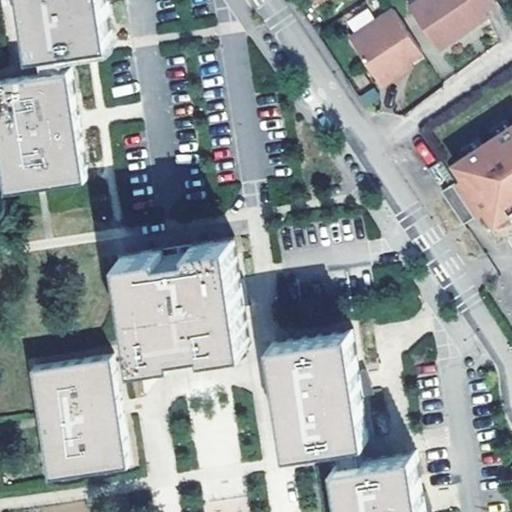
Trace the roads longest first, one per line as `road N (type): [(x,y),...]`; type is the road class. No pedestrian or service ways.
road 1 (residential): [(365,150),(511,375)]
road 2 (residential): [(266,0),(365,150)]
road 3 (residential): [(365,150),(511,46)]
